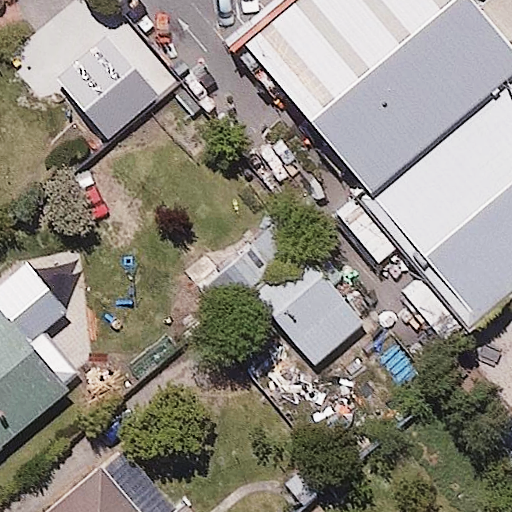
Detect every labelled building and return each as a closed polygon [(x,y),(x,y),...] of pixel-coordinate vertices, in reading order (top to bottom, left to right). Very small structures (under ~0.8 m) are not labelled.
[(511,0),(276,0),(238,32),(361,188),(511,61),(511,0)] [(511,61),(361,188),(469,317),(511,281),(511,61)] [(189,275),(214,308),(247,283),(309,364),(372,316),(285,202),(189,275)] [(24,248),(0,270),(0,437),(83,362),(46,321),(70,299),(24,248)] [(372,400),(326,440),(347,465),(393,425),(372,400)] [(482,446),(449,405),(407,438),(440,479),(482,446)] [(125,437),(35,510),(36,511),(217,511),(197,488),(179,503),(125,437)]
